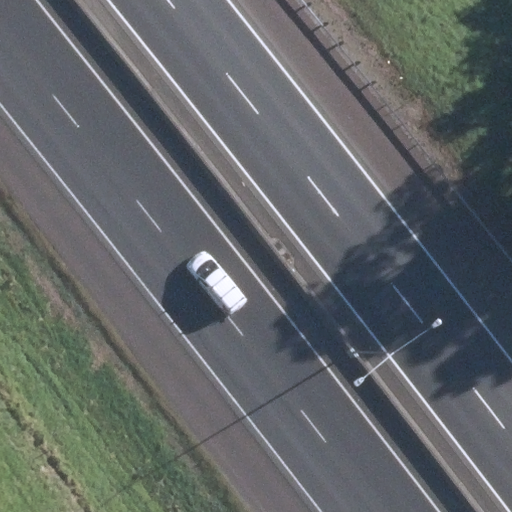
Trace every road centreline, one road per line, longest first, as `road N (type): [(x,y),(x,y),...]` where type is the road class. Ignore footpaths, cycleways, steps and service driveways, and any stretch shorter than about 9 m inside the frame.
road 1 (motorway): [(369,511),(0,29)]
road 2 (motorway): [(153,0),(511,466)]
